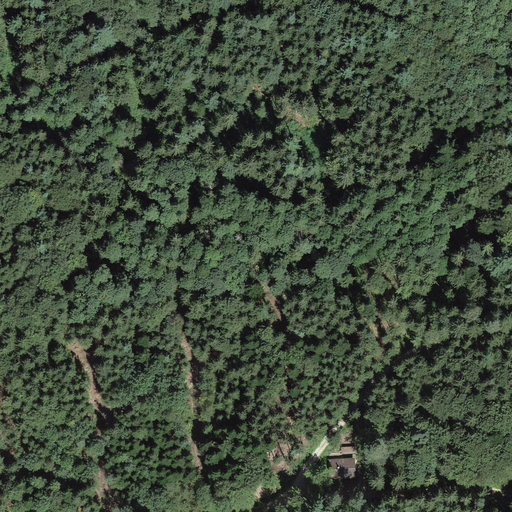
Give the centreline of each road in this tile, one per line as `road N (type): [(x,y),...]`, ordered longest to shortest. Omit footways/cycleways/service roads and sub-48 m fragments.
road 1 (track): [(0,100),(275,0)]
road 2 (track): [(295,497),(330,432),(399,358),(419,348),(511,341)]
road 3 (track): [(511,490),(295,497)]
road 4 (track): [(337,0),(511,68)]
